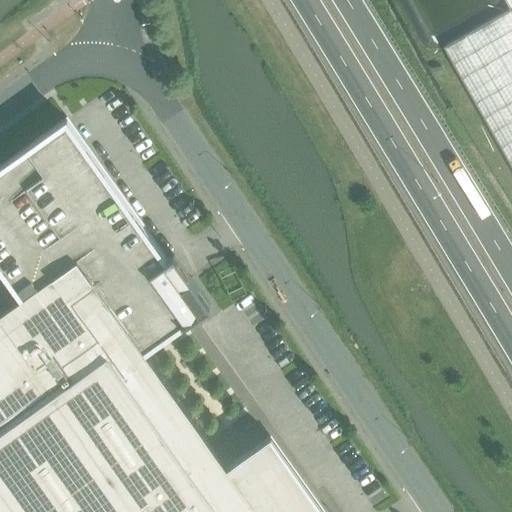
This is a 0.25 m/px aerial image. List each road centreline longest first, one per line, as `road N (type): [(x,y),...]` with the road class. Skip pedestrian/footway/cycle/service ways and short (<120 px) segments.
road 1 (unclassified): [(432,511),(157,91),(110,59)]
road 2 (trunk): [(300,0),(511,339)]
road 3 (trunk): [(511,263),(346,0)]
road 4 (unclassified): [(0,107),(49,71),(80,58),(110,59)]
